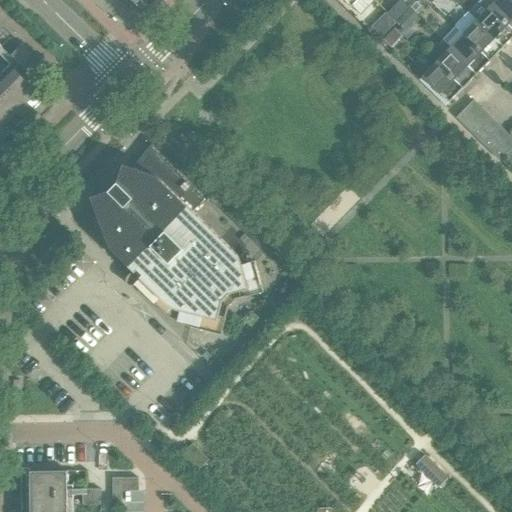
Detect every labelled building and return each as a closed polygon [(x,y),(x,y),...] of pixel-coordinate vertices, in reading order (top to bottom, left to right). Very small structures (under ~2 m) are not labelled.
[(511,1),(510,0),(496,0),(490,6),(511,28),(511,1)] [(511,28),(490,6),(476,20),(503,47),(510,40),(511,42),(511,28)] [(503,47),(476,20),(468,12),(454,25),(463,34),(494,64),(501,57),(497,53),(503,47)] [(494,64),(463,34),(449,48),(476,74),(483,68),(487,72),(494,64)] [(39,62),(21,45),(11,55),(28,73),(39,62)] [(476,74),(449,48),(436,61),(467,92),(474,84),(470,81),(476,74)] [(467,92),(436,61),(422,76),(449,102),(456,95),(460,99),(467,92)] [(41,117),(33,110),(44,98),(9,64),(0,73),(0,77),(3,81),(0,83),(0,156),(1,158),(11,148),(3,140),(24,119),(31,127),(41,117)] [(490,117),(473,100),(456,118),(473,134),(490,117)] [(482,143),(499,126),(490,117),(473,134),(482,143)] [(491,153),(509,135),(499,126),(482,143),(491,153)] [(499,160),(511,146),(511,137),(509,135),(491,153),(499,160)] [(234,252),(193,211),(205,199),(151,146),(154,143),(153,142),(138,160),(131,167),(123,164),(116,183),(109,190),(91,197),(107,242),(113,251),(128,265),(130,262),(136,267),(127,276),(126,277),(126,279),(126,281),(126,282),(127,284),(132,286),(135,285),(136,284),(144,276),(150,281),(147,284),(166,302),(168,304),(170,306),(173,307),(175,308),(178,309),(192,313),(189,326),(221,335),(229,306),(234,300),(263,292),(255,262),(254,260),(241,263),(240,261),(239,258),(238,256),(236,254),(234,252)] [(445,473),(421,453),(411,464),(434,485),(445,473)] [(67,511),(67,470),(20,471),(20,511),(67,511)] [(113,478),(113,504),(122,504),(122,491),(125,491),(138,491),(138,478),(113,478)] [(101,504),(101,489),(93,489),(93,494),(82,494),(82,504),(101,504)]
